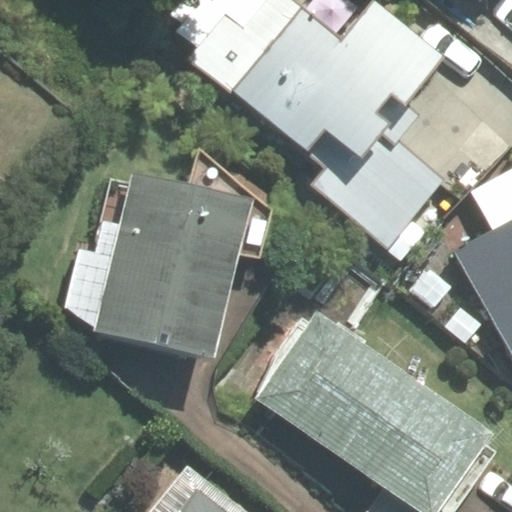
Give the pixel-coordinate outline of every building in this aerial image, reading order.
[(411,70),(342,12),(318,40),(270,0),(256,0),(227,35),(214,24),(175,71),(301,177),(290,189),(371,256),(429,188),(377,145),(394,124),(377,110),(411,70)] [(207,362),(246,204),(134,177),(95,334),(207,362)] [(511,214),(440,255),(511,382),(511,214)] [(425,511),(480,437),(307,311),(244,398),(401,511),(425,511)] [(189,511),(173,500),(163,511),(189,511)]
